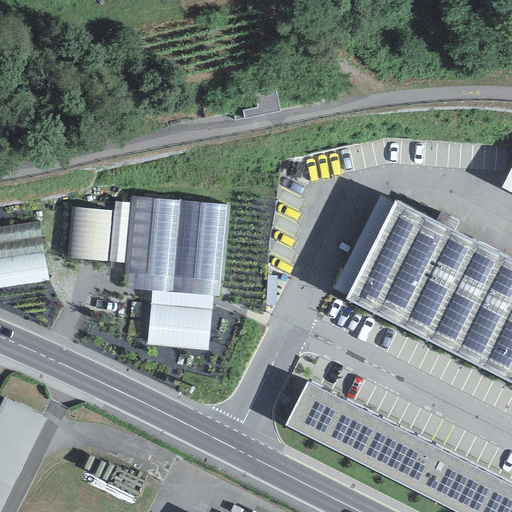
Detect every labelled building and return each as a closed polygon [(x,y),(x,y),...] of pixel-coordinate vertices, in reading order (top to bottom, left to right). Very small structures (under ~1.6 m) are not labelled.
[(280,113),(273,79),(258,82),(259,87),(254,88),(258,107),(241,111),(243,121),(280,113)] [(511,169),(502,191),(511,196),(511,169)] [(230,205),(132,197),(126,288),(152,292),(211,296),(218,296),(219,281),(224,281),(230,205)] [(129,203),(115,202),(109,262),(123,263),(129,203)] [(112,211),(74,207),(69,257),(106,261),(112,211)] [(511,265),(395,207),(346,303),(511,387),(511,265)] [(39,221),(0,226),(0,258),(44,252),(39,221)] [(0,258),(0,288),(48,281),(44,252),(0,258)] [(152,292),(147,344),(207,349),(211,296),(152,292)] [(511,511),(511,488),(307,386),(286,429),(453,511),(511,511)] [(0,511),(47,422),(4,400),(0,406),(0,511)] [(252,511),(221,496),(213,511),(252,511)]
